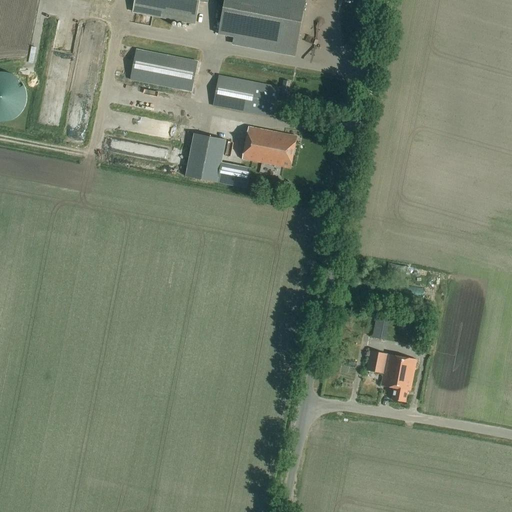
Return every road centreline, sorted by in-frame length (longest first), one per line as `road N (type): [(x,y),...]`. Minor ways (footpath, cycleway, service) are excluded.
road 1 (unclassified): [(284,511),(385,0)]
road 2 (unknown): [(372,65),(195,36)]
